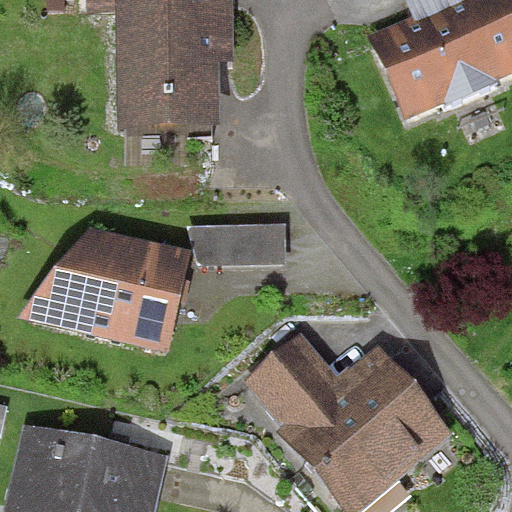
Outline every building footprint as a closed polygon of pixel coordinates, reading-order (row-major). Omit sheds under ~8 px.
[(511,42),(493,0),(489,0),(487,1),(486,0),(420,0),(423,7),(407,14),(415,33),(372,51),(403,123),(437,108),(440,116),(494,93),(491,85),(511,75),(511,42)] [(207,12),(119,13),(121,116),(209,115),(207,12)] [(196,271),(219,271),(219,238),(188,238),(196,271)] [(78,335),(159,354),(177,272),(89,252),(59,290),(78,290),(78,335)] [(382,486),(434,442),(374,371),(336,403),(294,353),(250,390),(291,440),(287,444),(343,511),(389,511),(398,505),(382,486)] [(148,511),(159,466),(24,436),(7,511),(148,511)]
